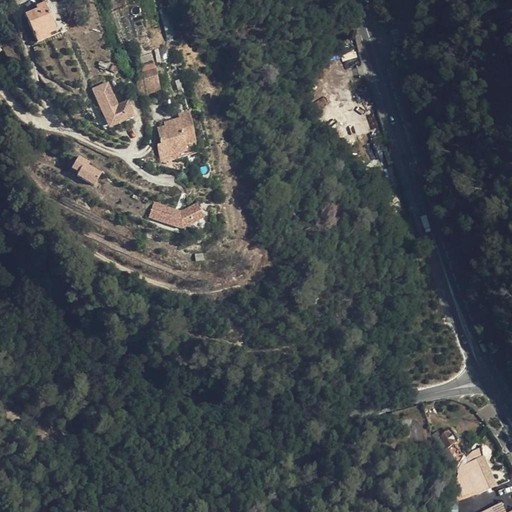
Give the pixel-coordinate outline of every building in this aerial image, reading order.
[(48,33),(49,35),(57,32),(43,3),(35,7),(37,10),(24,16),(35,39),(48,33)] [(50,39),(49,35),(48,33),(35,39),(37,44),(50,39)] [(343,61),(357,56),(355,51),(341,56),(343,61)] [(161,92),(156,70),(143,74),(147,95),(161,92)] [(92,91),(103,117),(110,114),(115,126),(133,118),(126,103),(117,107),(114,106),(111,99),(112,96),(107,84),(92,91)] [(103,117),(109,129),(115,126),(110,114),(103,117)] [(178,125),(164,129),(158,130),(161,145),(168,143),(171,156),(177,155),(176,154),(185,153),(184,147),(194,145),(188,114),(177,117),(178,120),(178,125)] [(163,123),(164,129),(178,125),(178,120),(163,123)] [(178,159),(177,155),(171,156),(168,143),(161,145),(156,146),(160,163),(178,159)] [(88,166),(85,164),(86,161),(78,157),(72,168),(79,173),(77,176),(94,186),(101,174),(88,166)] [(77,176),(79,173),(72,168),(68,174),(75,178),(77,176)] [(150,226),(184,228),(203,219),(196,205),(181,213),(151,210),(150,226)] [(203,219),(184,228),(187,234),(206,224),(203,219)] [(431,403),(422,405),(426,418),(436,416),(431,403)] [(437,440),(435,441),(444,466),(453,460),(447,449),(455,444),(448,433),(441,437),(438,433),(434,435),(437,440)] [(458,474),(451,489),(448,498),(446,501),(445,511),(454,511),(455,502),(457,499),(475,494),(483,491),(488,488),(494,485),(481,458),(465,465),(458,474)]
